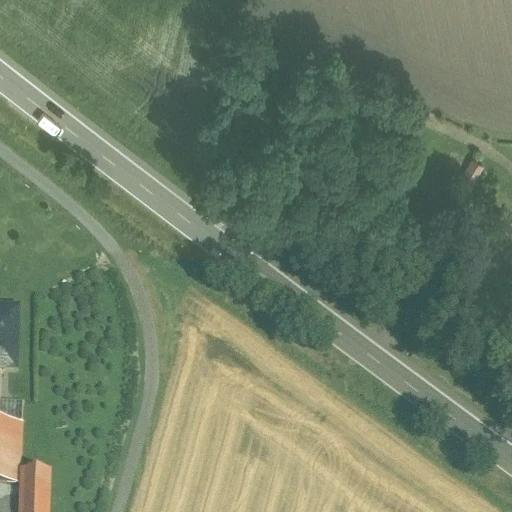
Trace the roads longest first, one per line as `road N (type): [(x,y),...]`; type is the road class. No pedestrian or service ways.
road 1 (secondary): [(511,462),(0,77)]
road 2 (unclassified): [(118,511),(151,373),(142,302),(112,248),(0,150)]
